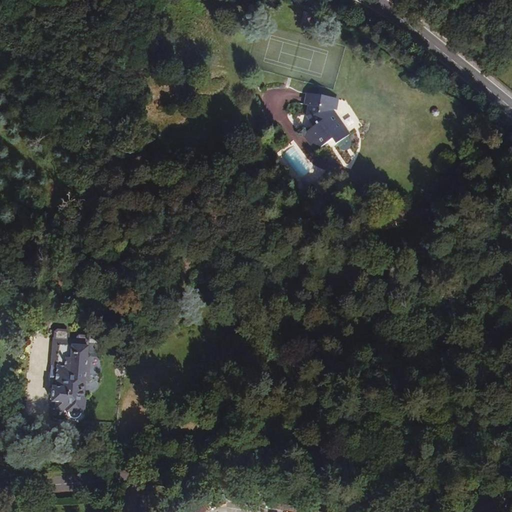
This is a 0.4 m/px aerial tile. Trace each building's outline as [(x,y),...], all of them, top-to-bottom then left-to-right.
[(305,7),(303,17),(310,18),(313,9),(305,7)] [(310,105),(313,91),(306,90),(303,104),(310,105)] [(329,110),(329,107),(331,95),(313,91),(310,105),(308,113),(315,123),(305,130),(318,146),(331,136),(336,142),(346,134),(329,110)] [(331,95),(329,107),(336,108),(338,97),(331,95)] [(314,150),(318,146),(305,130),(301,133),(314,150)] [(322,190),(313,179),(307,184),(316,195),(322,190)] [(476,197),(473,185),(464,187),(467,199),(476,197)] [(394,225),(390,215),(377,219),(380,228),(394,225)] [(66,300),(56,301),(55,312),(69,315),(66,300)] [(125,326),(107,327),(107,341),(127,340),(125,326)] [(53,338),(51,366),(58,367),(57,388),(53,388),(52,408),(66,409),(67,412),(71,413),(75,418),(80,417),(82,413),(85,414),(87,383),(93,382),(94,357),(88,357),(89,339),(53,338)] [(206,511),(207,511),(199,503),(187,511),(206,511)]
